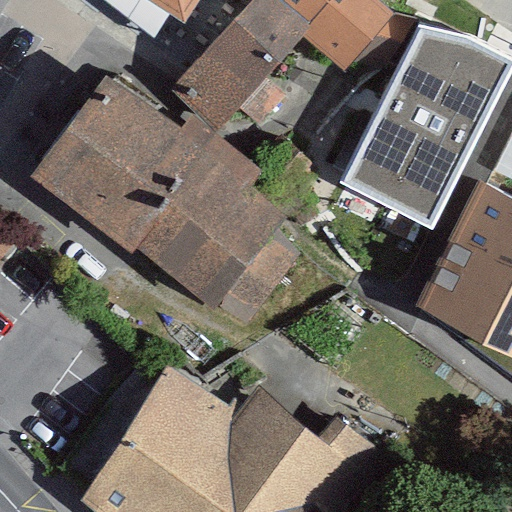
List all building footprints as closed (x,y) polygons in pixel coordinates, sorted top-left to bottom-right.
[(191,0),(132,0),(176,26),(191,0)] [(362,44),(390,59),(418,12),(400,5),(393,0),(247,0),(174,85),(220,121),(238,99),(260,116),(290,84),(258,69),(304,25),(348,62),(362,44)] [(433,220),(511,56),(511,51),(463,28),(424,20),(344,177),(433,220)] [(310,223),(86,65),(16,164),(240,322),(310,223)] [(511,189),(482,175),(421,298),(511,343),(511,189)] [(0,217),(0,254),(19,234),(0,217)] [(158,364),(71,495),(99,511),(291,511),(305,500),(366,445),(326,412),(310,430),(244,383),(228,401),(158,364)] [(291,511),(315,511),(305,500),(291,511)]
